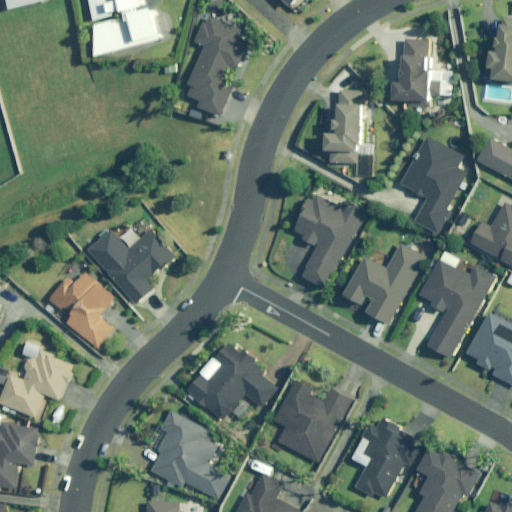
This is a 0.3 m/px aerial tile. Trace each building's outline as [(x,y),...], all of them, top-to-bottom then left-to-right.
[(14,0),(17,9),(50,0),(14,0)] [(91,0),(98,23),(97,56),(106,54),(164,38),(155,7),(149,9),(146,0),(91,0)] [(189,83),(195,86),(190,96),(202,101),(199,108),(217,116),(214,124),(231,131),(246,96),(227,88),(251,32),(218,18),(212,15),(208,25),(204,23),(195,43),(205,47),(189,83)] [(511,80),(511,18),(505,17),(501,52),(495,51),(493,68),(498,68),(497,79),(511,80)] [(433,40),(407,39),(405,81),(399,80),(398,100),(432,102),(432,95),(441,96),(441,83),(430,82),(433,40)] [(366,89),(343,89),(342,119),(336,118),(336,132),(329,132),(329,151),(355,152),(355,149),(360,149),(360,145),(364,145),(364,133),(366,89)] [(511,147),(493,137),(480,161),(511,177),(511,147)] [(465,157),(430,138),(404,185),(428,198),(415,221),(435,233),(469,172),(459,167),(465,157)] [(340,207),(316,194),(296,234),(320,246),(304,277),(326,288),(366,210),(344,199),(340,207)] [(511,200),(509,199),(494,227),(485,222),(474,244),(511,264),(511,200)] [(181,258),(157,229),(132,250),(116,230),(91,251),(136,306),(156,289),(152,283),(181,258)] [(427,257),(402,244),(389,268),(368,257),(346,295),(365,305),(369,297),(375,300),(368,312),(390,324),(427,257)] [(472,273),(442,258),(422,296),(435,302),(433,305),(447,312),(430,346),(455,358),(497,277),(476,266),(472,273)] [(119,299),(88,273),(79,285),(71,278),(52,300),(64,309),(66,307),(77,316),(71,323),(100,348),(117,329),(103,318),(119,299)] [(479,364),(493,371),(495,367),(498,368),(496,372),(495,375),(511,383),(511,323),(491,313),(470,353),(481,360),(479,364)] [(191,390),(199,397),(197,399),(210,410),(211,408),(225,419),(246,394),(262,407),(278,388),(262,374),(265,370),(255,361),(256,359),(244,349),(242,352),(231,343),(191,390)] [(39,358),(36,356),(35,356),(34,357),(32,357),(31,358),(30,359),(29,360),(28,361),(27,362),(27,364),(27,365),(27,367),(28,368),(28,369),(29,371),(30,372),(27,380),(14,374),(2,403),(38,418),(47,394),(62,400),(77,365),(42,351),(39,358)] [(316,390),(300,381),(278,420),(289,426),(281,441),(319,462),(353,400),(334,389),(326,402),(313,395),(316,390)] [(212,432),(174,411),(165,429),(171,432),(161,450),(165,452),(154,471),(171,480),(169,484),(191,496),(196,487),(219,500),(233,475),(211,462),(221,445),(208,438),(212,432)] [(377,494),(385,499),(408,461),(413,464),(425,444),(389,422),(384,429),(377,425),(369,439),(366,437),(354,457),(369,466),(357,486),(375,497),(377,494)] [(39,426),(2,425),(1,433),(0,433),(0,487),(19,488),(20,464),(38,465),(39,426)] [(458,457),(448,452),(446,456),(432,448),(420,470),(432,476),(423,493),(428,496),(418,511),(454,511),(464,494),(469,497),(482,474),(456,460),(458,457)] [(286,486),(266,475),(256,495),(251,492),(240,511),(300,511),(302,511),(279,498),(286,486)] [(511,511),(511,507),(494,500),(488,511),(483,511),(482,511),(511,511)] [(181,511),(182,502),(151,501),(151,511),(181,511)]
